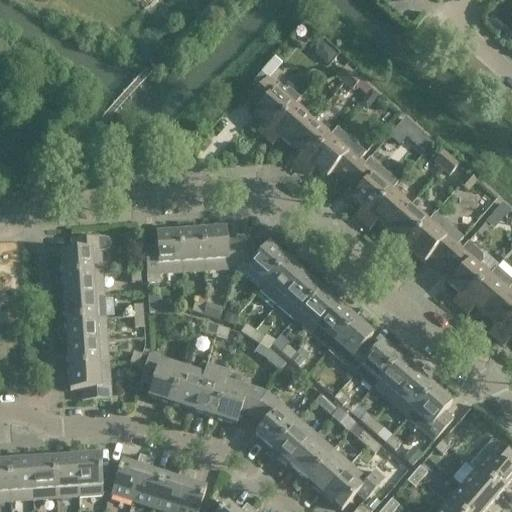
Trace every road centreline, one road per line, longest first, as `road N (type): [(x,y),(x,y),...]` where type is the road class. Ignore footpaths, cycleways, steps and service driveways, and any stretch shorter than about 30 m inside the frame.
road 1 (residential): [(0,227),(40,205),(270,194),(511,405)]
road 2 (residential): [(281,511),(186,431),(0,435)]
